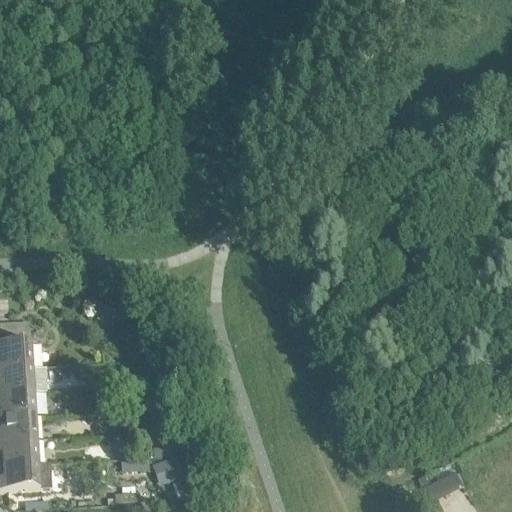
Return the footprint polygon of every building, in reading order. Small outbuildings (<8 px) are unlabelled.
[(104,299),(102,311),(116,313),(118,302),(104,299)] [(0,374),(32,372),(30,348),(31,348),(31,347),(30,347),(29,326),(0,327),(0,374)] [(106,369),(76,370),(77,378),(107,377),(106,369)] [(0,398),(33,396),(46,395),(45,371),(32,372),(0,374),(0,398)] [(142,379),(120,380),(121,389),(142,388),(142,379)] [(0,422),(35,420),(33,396),(0,398),(0,422)] [(0,435),(0,446),(36,444),(35,420),(0,422),(1,435),(0,435)] [(0,457),(2,457),(3,470),(37,468),(36,444),(0,446),(0,457)] [(176,459),(158,466),(166,487),(184,480),(176,459)] [(148,462),(135,462),(136,475),(149,475),(148,462)] [(37,468),(3,470),(4,483),(0,483),(0,495),(39,493),(37,468)] [(457,474),(424,491),(433,511),(466,494),(457,474)] [(184,481),(171,486),(176,502),(179,501),(180,503),(191,499),(184,481)] [(114,502),(106,502),(106,509),(136,508),(135,496),(114,497),(114,502)]
